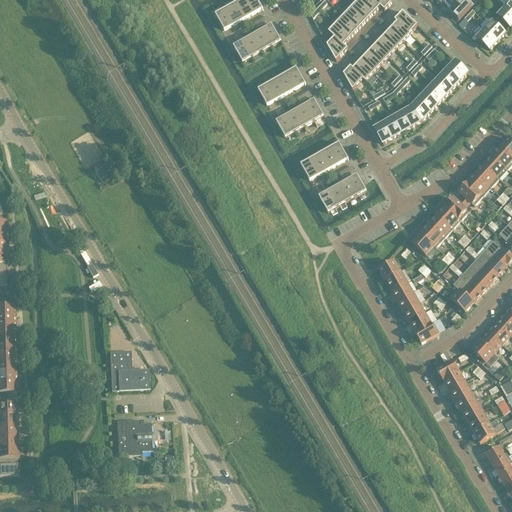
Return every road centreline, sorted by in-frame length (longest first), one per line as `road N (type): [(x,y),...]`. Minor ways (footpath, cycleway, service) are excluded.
road 1 (tertiary): [(22,128),(242,505)]
road 2 (residential): [(410,365),(338,245),(401,208)]
road 3 (residential): [(283,0),(379,168)]
road 4 (residential): [(497,511),(410,365)]
road 5 (residential): [(401,208),(454,175),(511,114)]
road 6 (residential): [(487,76),(431,136),(379,168)]
road 7 (residential): [(410,365),(461,335),(511,280)]
